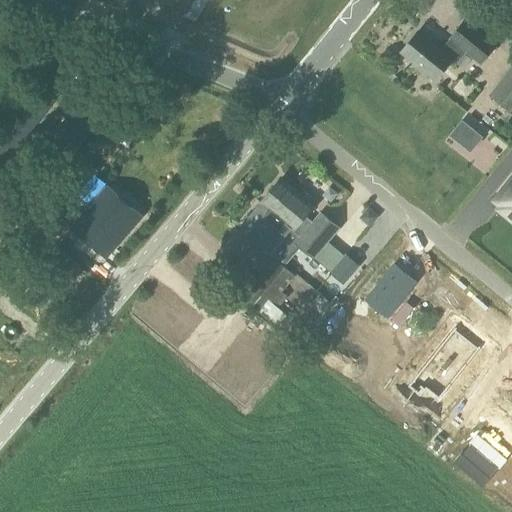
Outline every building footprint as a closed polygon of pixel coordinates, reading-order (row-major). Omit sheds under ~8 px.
[(465,19),(447,39),(481,65),(497,46),(465,19)] [(14,31),(6,49),(38,63),(45,43),(14,31)] [(400,53),(434,80),(452,59),(418,31),(400,53)] [(64,47),(57,62),(91,76),(98,61),(64,47)] [(511,68),(490,96),(507,110),(511,104),(511,68)] [(0,168),(57,96),(36,80),(0,126),(0,168)] [(92,100),(103,109),(118,92),(107,82),(92,100)] [(465,179),(477,164),(382,89),(360,117),(420,163),(429,151),(465,179)] [(40,151),(66,170),(97,129),(72,110),(40,151)] [(384,179),(402,200),(424,181),(410,166),(402,173),(398,167),(384,179)] [(18,216),(34,230),(72,190),(56,176),(18,216)] [(75,228),(107,256),(141,217),(94,176),(80,191),(96,204),(75,228)] [(292,231),(299,236),(299,237),(294,243),(314,260),(340,228),(321,212),(312,222),(305,216),(313,206),(281,179),(262,202),(260,204),(292,231)] [(511,188),(503,201),(510,207),(504,215),(511,221),(511,188)] [(292,231),(260,204),(241,227),(273,255),(292,231)] [(271,257),(273,255),(241,227),(225,246),(250,266),(252,264),(262,272),(273,259),(271,257)] [(15,246),(0,235),(0,267),(1,268),(15,246)] [(61,305),(88,273),(56,247),(31,277),(61,305)] [(345,254),(330,273),(344,285),(359,265),(345,254)] [(394,272),(374,295),(384,305),(405,283),(394,272)] [(279,292),(263,313),(300,344),(317,323),(279,292)] [(432,317),(411,339),(444,366),(464,344),(432,317)] [(425,386),(444,366),(411,339),(392,361),(425,386)] [(460,453),(453,462),(484,488),(492,479),(490,477),(499,467),(500,469),(508,459),(477,433),(469,443),(470,444),(461,454),(460,453)]
